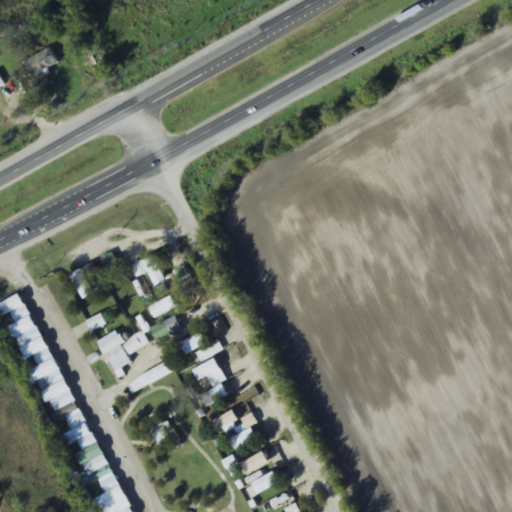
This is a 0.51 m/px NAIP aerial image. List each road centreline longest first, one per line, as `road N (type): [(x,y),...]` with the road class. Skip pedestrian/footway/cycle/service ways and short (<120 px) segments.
road 1 (trunk): [(0,240),(460,0)]
road 2 (residential): [(126,105),(339,511)]
road 3 (trunk): [(309,0),(0,169)]
